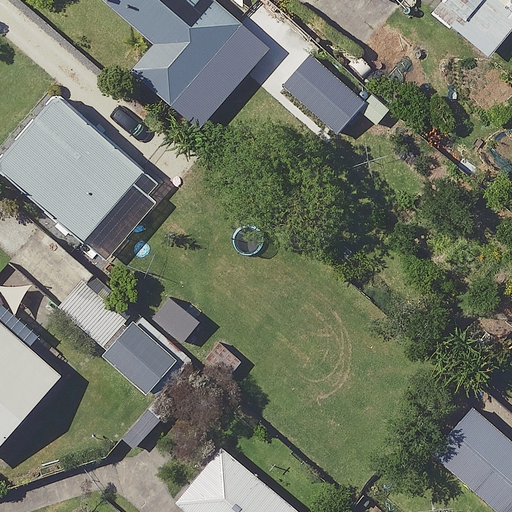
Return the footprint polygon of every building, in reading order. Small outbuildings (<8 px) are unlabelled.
[(244,24),(216,0),(98,0),(150,44),(129,69),(172,107),(244,24)] [(511,0),(424,0),(490,57),(511,31),(511,0)] [(0,167),(0,175),(84,242),(144,168),(57,97),(0,167)] [(61,306),(104,343),(127,317),(84,280),(61,306)] [(178,358),(134,320),(104,355),(147,392),(178,358)] [(0,446),(62,375),(0,322),(0,446)] [(235,394),(201,364),(174,394),(209,424),(235,394)] [(368,413),(350,372),(320,385),(338,426),(368,413)] [(311,401),(280,376),(256,405),(287,430),(311,401)] [(511,511),(511,437),(475,406),(431,456),(496,511),(511,511)] [(302,511),(221,446),(174,503),(184,511),(302,511)]
